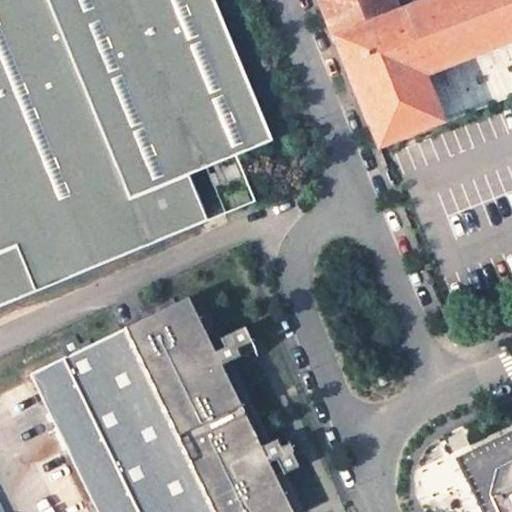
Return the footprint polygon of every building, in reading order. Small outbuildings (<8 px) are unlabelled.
[(0,0),(0,314),(214,221),(196,175),(279,142),(218,0),(0,0)] [(393,0),(318,0),(377,147),(385,144),(442,122),(429,92),(423,76),(511,40),(511,0),(431,0),(399,13),(393,0)] [(511,40),(423,76),(429,92),(511,58),(511,40)] [(385,144),(377,147),(408,221),(415,218),(385,144)] [(185,298),(30,374),(97,511),(289,511),(266,464),(258,448),(219,368),(213,354),(185,298)] [(244,327),(220,338),(225,348),(227,352),(249,341),(250,341),(244,327)] [(225,348),(213,354),(219,368),(253,352),(249,341),(227,352),(225,348)] [(511,511),(511,424),(453,452),(482,511),(511,511)] [(276,439),(258,448),(266,464),(276,460),(272,451),(280,447),(276,439)] [(280,447),(272,451),(276,460),(284,475),(301,467),(289,442),(280,447)]
